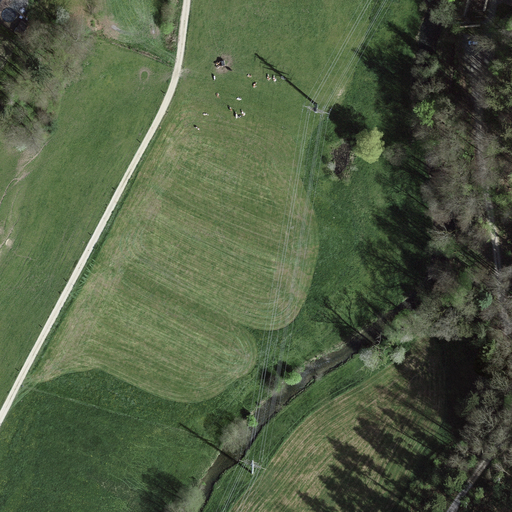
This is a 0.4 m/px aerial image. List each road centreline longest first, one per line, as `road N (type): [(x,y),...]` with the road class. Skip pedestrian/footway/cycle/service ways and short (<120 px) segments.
road 1 (track): [(495,0),(470,114),(504,298),(510,404),(452,511)]
road 2 (track): [(0,424),(173,89),(186,0)]
